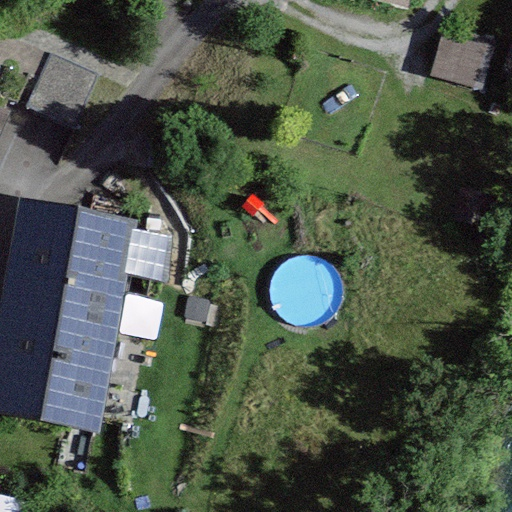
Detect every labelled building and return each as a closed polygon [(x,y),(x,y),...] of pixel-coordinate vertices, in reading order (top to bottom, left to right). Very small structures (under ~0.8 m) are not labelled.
[(421,0),(319,0),(416,23),(421,0)] [(480,100),(490,57),(454,49),(444,91),(480,100)] [(101,79),(53,60),(32,111),(81,130),(101,79)] [(0,158),(15,121),(0,114),(0,158)] [(0,422),(110,440),(143,224),(25,207),(0,368),(0,422)] [(506,213),(473,207),(468,236),(501,242),(506,213)]
